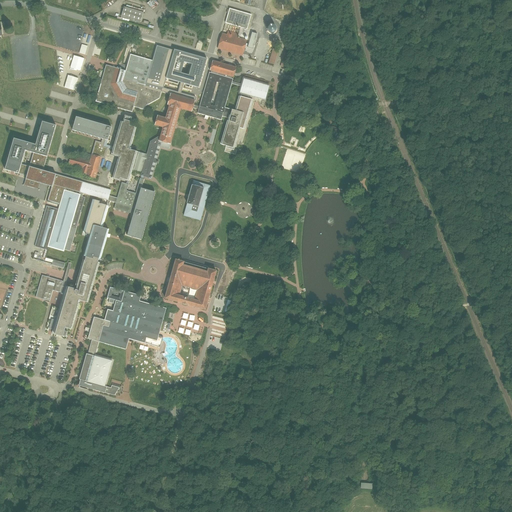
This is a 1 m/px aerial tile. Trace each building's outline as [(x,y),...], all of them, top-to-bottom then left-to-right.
[(154,0),(150,0),(148,2),(152,8),(156,6),(156,5),(157,4),(154,0)] [(144,8),(125,3),(120,19),(140,24),(144,8)] [(229,15),(227,23),(249,29),(253,14),(231,8),(229,15)] [(226,30),(225,35),(221,34),(217,49),(242,56),(246,40),(236,38),(237,33),(226,30)] [(77,51),(84,53),(86,44),(80,43),(77,51)] [(175,50),(158,44),(145,85),(171,93),(196,101),(196,99),(208,59),(175,50)] [(95,101),(132,113),(134,108),(137,109),(137,108),(145,111),(146,108),(160,100),(162,92),(152,89),(152,88),(145,85),(152,63),(130,55),(125,72),(123,71),(107,66),(95,101)] [(84,59),(73,56),(70,69),(80,72),(84,59)] [(130,127),(131,124),(125,122),(124,126),(119,124),(110,155),(118,158),(112,179),(122,182),(117,198),(109,196),(111,190),(82,182),(79,193),(81,193),(80,195),(63,190),(59,203),(58,210),(47,207),(35,246),(47,250),(47,248),(64,253),(72,227),(76,228),(85,197),(83,197),(84,194),(105,200),(103,205),(92,201),(83,233),(92,235),(75,291),(67,289),(69,283),(41,275),(35,296),(51,301),(61,304),(54,326),(66,330),(72,331),(76,317),(80,301),(82,302),(88,304),(107,236),(108,231),(101,229),(108,206),(105,205),(107,201),(116,203),(114,209),(130,213),(132,208),(134,208),(126,235),(141,240),(153,193),(142,189),(144,181),(140,180),(136,194),(128,192),(133,172),(141,174),(140,177),(151,181),(152,178),(161,147),(170,150),(171,147),(177,126),(181,110),(183,110),(193,114),(194,111),(198,112),(197,114),(207,117),(221,121),(222,117),(230,120),(222,146),(226,147),(224,152),(236,155),(238,146),(236,146),(241,129),(244,130),(253,100),(243,98),(243,96),(261,101),(265,103),(270,86),(243,78),(241,85),(233,83),(234,80),(232,79),(232,78),(233,78),(236,68),(212,61),(199,107),(195,106),(196,101),(171,93),(167,106),(169,107),(166,118),(158,115),(155,127),(163,129),(160,138),(158,137),(151,141),(147,155),(139,153),(138,154),(129,152),(136,129),(130,127)] [(78,78),(68,75),(64,88),(74,91),(78,78)] [(14,140),(5,170),(18,174),(13,191),(36,198),(40,183),(51,187),(54,174),(43,171),(56,126),(42,123),(35,146),(14,140)] [(69,133),(94,142),(89,158),(68,151),(65,161),(85,168),(84,173),(93,176),(107,134),(98,131),(97,132),(72,124),(69,133)] [(82,182),(54,174),(51,187),(47,200),(59,203),(63,190),(64,189),(79,193),(82,182)] [(210,186),(192,182),(188,195),(183,217),(201,221),(210,186)] [(184,259),(174,257),(169,277),(163,298),(205,309),(216,269),(207,267),(206,270),(190,265),(183,264),(184,259)] [(247,274),(244,274),(241,274),(239,276),(237,278),(236,281),(236,284),(237,287),(238,289),(241,291),(244,292),(247,292),(249,290),(252,289),(253,286),(254,283),(254,280),(252,277),(250,275),(247,274)] [(128,340),(144,344),(159,348),(160,344),(162,340),(162,338),(158,336),(160,328),(165,310),(139,303),(140,297),(109,289),(104,306),(114,308),(113,312),(106,311),(103,321),(93,318),(90,331),(88,340),(91,341),(99,343),(125,350),(128,340)] [(66,330),(54,326),(52,335),(63,338),(66,330)] [(95,358),(99,343),(91,341),(80,383),(79,387),(81,387),(84,388),(91,390),(103,393),(116,396),(119,391),(121,388),(112,386),(112,389),(107,387),(113,362),(95,358)]
